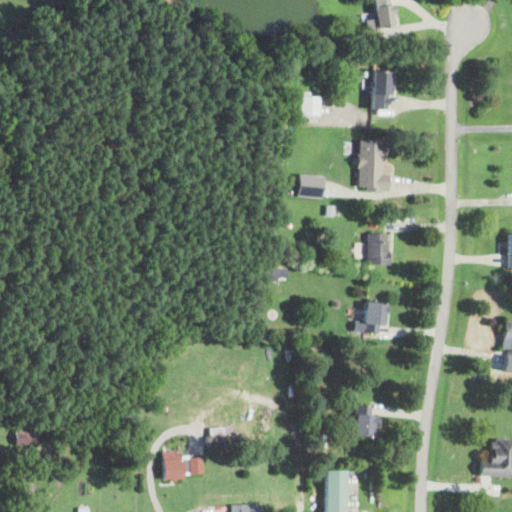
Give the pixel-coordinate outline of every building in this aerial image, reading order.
[(389,0),(390,4),(391,4),(393,18),(392,18),(393,26),(376,29),(376,28),(371,0),(389,0)] [(330,40),(330,48),(318,48),(318,40),(330,40)] [(392,72),(391,96),(387,95),(387,110),(369,109),(370,103),(371,72),(392,72)] [(318,97),(318,116),(299,116),(300,97),(318,97)] [(385,142),(384,154),(383,154),(383,162),(381,162),(380,174),(388,174),(388,190),(384,190),(384,192),(365,191),(365,184),(356,184),(357,168),(355,168),(356,155),(358,155),(358,141),(385,142)] [(321,197),(322,175),(296,174),(296,196),(321,197)] [(389,261),(389,266),(365,265),(366,244),(367,233),(386,235),(385,252),(388,252),(388,255),(390,255),(389,261)] [(280,269),(278,277),(270,275),(271,267),(280,269)] [(388,306),(387,314),(386,326),(378,326),(378,333),(362,332),(365,302),(387,304),(387,306),(388,306)] [(511,322),(511,351),(500,350),(504,321),(511,322)] [(378,418),(376,438),(353,436),(353,424),(355,406),(371,407),(370,415),(378,416),(378,418)] [(34,425),(34,432),(44,432),(44,445),(14,445),(14,419),(34,419),(34,425)] [(218,443),(206,444),(205,437),(227,435),(232,435),(233,442),(218,443)] [(325,441),(326,448),(317,448),(317,446),(308,446),(308,437),(318,437),(318,435),(325,435),(325,441)] [(511,439),(511,478),(478,476),(478,474),(479,460),(487,461),(488,455),(489,455),(490,442),(494,443),(494,439),(511,439)] [(173,451),(173,452),(180,452),(180,456),(188,456),(189,458),(202,457),(203,474),(182,475),(183,479),(175,479),(175,482),(170,482),(170,480),(162,480),(161,452),(173,451)] [(344,511),(322,511),(322,470),(344,470),(344,511)] [(230,504),(230,511),(259,511),(259,503),(230,504)]
